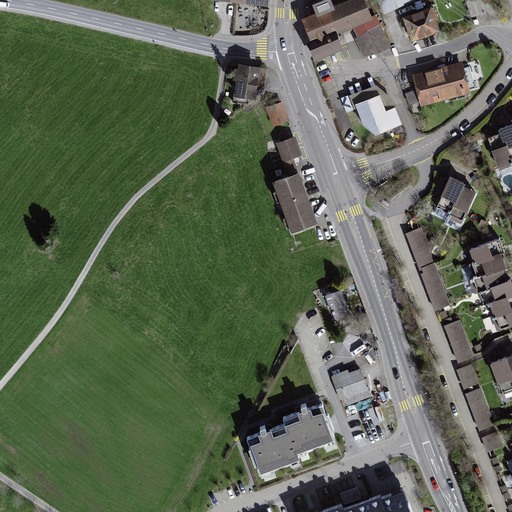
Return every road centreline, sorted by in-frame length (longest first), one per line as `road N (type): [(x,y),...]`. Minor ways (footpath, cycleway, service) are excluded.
road 1 (track): [(223,50),(212,134),(114,224),(58,317),(0,391)]
road 2 (tertiary): [(0,1),(223,50),(290,49)]
road 3 (secondary): [(336,181),(427,438)]
road 4 (residential): [(336,181),(454,130),(511,68)]
road 5 (residential): [(230,511),(427,438)]
road 6 (secondary): [(290,49),(336,181)]
